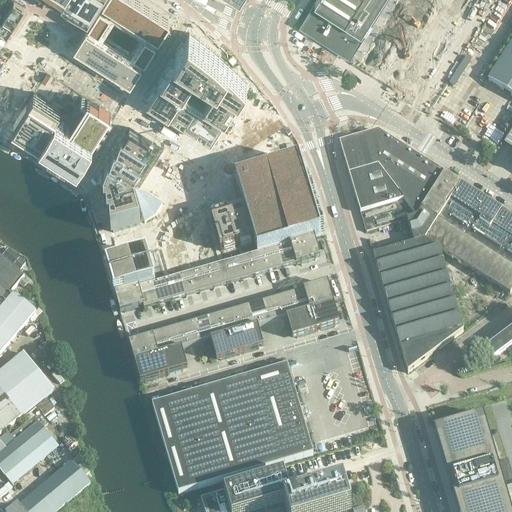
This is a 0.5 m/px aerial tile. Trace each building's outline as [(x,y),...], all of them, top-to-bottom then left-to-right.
[(2,19),(12,25),(24,7),(14,0),(13,0),(7,0),(5,4),(9,7),(2,19)] [(97,0),(66,0),(88,14),(97,0)] [(103,3),(158,39),(159,39),(169,23),(170,22),(169,21),(136,0),(104,0),(103,3)] [(348,54),(382,0),(315,0),(301,24),(348,54)] [(394,34),(368,76),(419,109),(437,81),(434,79),(442,68),(444,70),(488,0),(407,0),(388,30),(394,34)] [(89,25),(99,32),(110,14),(100,8),(89,25)] [(0,29),(7,34),(12,25),(2,19),(0,17),(0,29)] [(511,96),(511,24),(511,25),(511,44),(488,81),(511,96)] [(141,66),(141,65),(86,30),(75,46),(75,47),(75,48),(129,83),(130,83),(131,82),(141,66)] [(189,33),(175,56),(172,61),(168,67),(165,72),(147,100),(153,104),(157,107),(174,117),(177,113),(181,116),(178,120),(179,121),(182,117),(186,119),(184,123),(195,131),(198,127),(202,129),(199,133),(211,141),(247,84),(238,75),(229,66),(220,57),(219,56),(209,48),(199,41),(189,33)] [(156,43),(145,37),(134,55),(144,61),(156,44),(156,43)] [(66,61),(54,78),(90,101),(98,106),(110,89),(66,61)] [(34,92),(13,124),(15,126),(15,125),(19,128),(21,130),(21,129),(25,132),(27,133),(31,135),(31,136),(33,137),(38,140),(40,141),(55,117),(60,109),(34,92)] [(55,117),(40,141),(40,142),(59,154),(59,153),(68,159),(68,160),(69,159),(77,165),(78,165),(110,114),(98,106),(90,101),(72,129),(70,127),(55,117)] [(97,178),(97,179),(98,179),(102,187),(100,188),(106,198),(103,199),(109,209),(106,210),(112,220),(110,221),(115,231),(113,232),(113,233),(140,225),(127,183),(153,143),(141,136),(142,136),(129,128),(122,138),(125,140),(116,149),(118,150),(109,159),(112,160),(103,169),(105,170),(98,178),(97,178)] [(416,218),(443,175),(444,174),(378,132),(339,143),(349,176),(366,233),(393,225),(394,230),(410,226),(409,220),(413,219),(410,211),(406,212),(403,201),(416,218)] [(511,133),(503,147),(511,152),(511,133)] [(320,235),(317,225),(299,162),(235,180),(243,206),(253,242),(257,255),(320,236),(320,235)] [(511,218),(503,212),(502,213),(460,186),(460,185),(444,175),(422,210),(437,221),(511,268),(511,218)] [(243,206),(209,216),(220,252),(253,242),(243,206)] [(421,235),(427,227),(432,230),(437,221),(422,210),(417,218),(413,219),(409,220),(410,226),(416,244),(424,242),(426,238),(421,235)] [(511,292),(511,268),(437,221),(432,230),(427,227),(421,235),(426,238),(424,242),(439,251),(451,259),(460,265),(510,296),(511,292)] [(137,232),(113,239),(120,262),(144,255),(137,232)] [(320,260),(314,239),(290,246),(296,267),(320,260)] [(467,327),(458,296),(453,298),(446,276),(443,265),(439,251),(424,242),(416,244),(373,257),(408,374),(463,332),(462,329),(467,327)] [(296,267),(290,246),(277,250),(283,271),(296,267)] [(0,306),(24,277),(19,272),(26,264),(9,249),(1,258),(0,256),(0,306)] [(283,271),(277,250),(263,254),(269,275),(283,271)] [(269,275),(263,254),(249,258),(255,279),(269,275)] [(110,281),(110,282),(111,282),(112,282),(113,281),(115,284),(117,290),(119,294),(119,295),(154,285),(146,255),(123,262),(111,265),(111,266),(110,266),(110,267),(111,266),(112,271),(113,280),(111,281),(110,281)] [(255,279),(249,258),(235,262),(241,283),(255,279)] [(241,283),(235,262),(221,266),(227,287),(241,283)] [(227,287),(221,266),(208,270),(214,291),(227,287)] [(214,291),(208,270),(194,274),(200,295),(214,291)] [(200,295),(194,274),(180,278),(186,299),(200,295)] [(186,299),(180,278),(166,282),(172,303),(186,299)] [(172,303),(166,282),(152,286),(158,307),(172,303)] [(333,306),(327,285),(303,292),(310,313),(311,312),(333,306)] [(158,307),(152,286),(138,290),(143,308),(144,311),(158,307)] [(143,308),(138,290),(115,297),(120,315),(143,308)] [(296,317),(310,313),(303,292),(290,296),(296,317)] [(0,310),(0,354),(16,335),(36,312),(14,294),(0,310)] [(288,319),(296,317),(290,296),(276,300),(282,321),(288,319)] [(268,325),(282,321),(276,300),(262,304),(268,325)] [(259,328),(268,325),(262,304),(248,308),(255,329),(259,328)] [(333,306),(311,312),(317,333),(341,326),(335,305),(333,306)] [(241,333),(255,329),(248,308),(235,312),(241,333)] [(235,334),(241,333),(235,312),(221,316),(227,337),(235,334)] [(296,317),(288,319),(294,339),(317,333),(311,312),(310,313),(296,317)] [(213,341),(227,337),(221,316),(207,320),(213,341)] [(212,341),(213,341),(207,320),(193,324),(199,345),(212,341)] [(185,349),(199,345),(193,324),(179,328),(185,349)] [(183,350),(185,349),(179,328),(166,332),(172,353),(183,350)] [(241,333),(235,334),(242,355),(265,348),(259,328),(255,329),(241,333)] [(493,360),(511,345),(511,329),(486,349),(493,360)] [(159,357),(172,353),(166,332),(151,337),(152,339),(158,357),(159,357)] [(213,341),(212,341),(218,362),(242,355),(235,334),(227,337),(213,341)] [(158,357),(152,339),(129,346),(134,364),(136,364),(158,357)] [(159,357),(166,377),(189,370),(183,350),(172,353),(159,357)] [(0,435),(54,392),(24,355),(0,373),(0,435)] [(158,357),(136,364),(142,384),(166,377),(159,357),(158,357)] [(287,367),(152,406),(178,495),(313,456),(313,455),(287,367)] [(55,447),(50,440),(51,439),(50,437),(43,429),(51,422),(49,419),(46,421),(41,415),(35,420),(31,420),(10,436),(9,434),(0,441),(0,440),(0,471),(5,477),(14,470),(19,476),(55,447)] [(452,494),(457,511),(511,511),(503,485),(511,482),(511,476),(507,461),(497,464),(483,416),(434,431),(449,485),(450,484),(453,493),(452,494)] [(57,511),(90,484),(72,462),(12,511),(57,511)] [(319,491),(314,493),(291,499),(284,475),(224,492),(200,500),(203,511),(347,511),(351,511),(344,484),(343,484),(319,491)]
